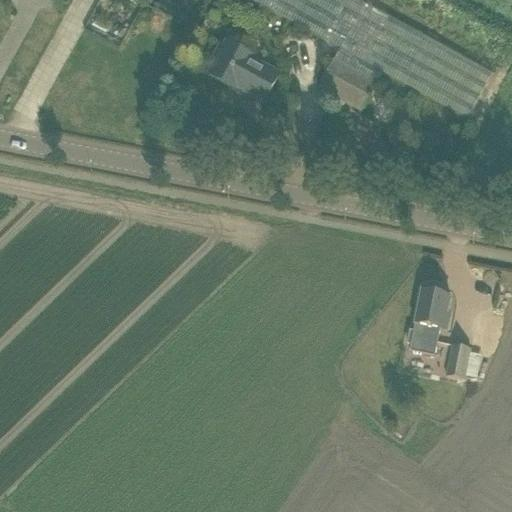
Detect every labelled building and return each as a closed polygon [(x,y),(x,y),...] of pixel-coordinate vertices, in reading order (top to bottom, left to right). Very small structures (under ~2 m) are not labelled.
[(492,76),(354,0),(245,0),(340,51),(335,60),(379,84),(384,76),(467,122),(492,76)] [(280,77),(277,75),(254,62),(255,61),(227,45),(225,49),(221,47),(213,61),(217,63),(209,77),(237,93),(238,91),(265,106),(280,77)] [(379,84),(335,60),(319,89),(363,113),(379,84)] [(448,315),(450,298),(436,295),(436,294),(435,292),(434,291),(433,291),(432,291),(431,291),(429,291),(428,292),(427,293),(423,292),(412,355),(436,359),(441,332),(448,334),(451,316),(448,315)] [(471,351),(452,347),(446,379),(465,383),(471,351)]
